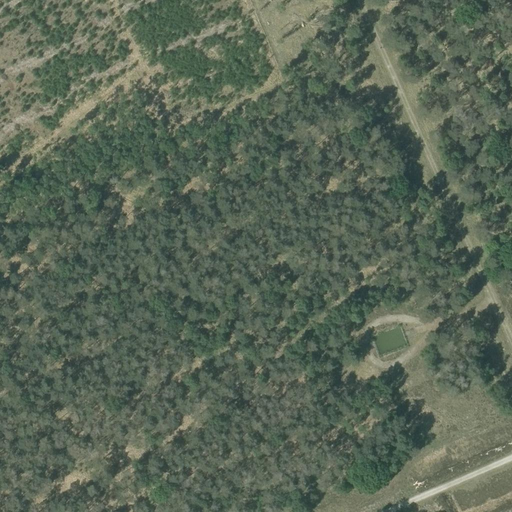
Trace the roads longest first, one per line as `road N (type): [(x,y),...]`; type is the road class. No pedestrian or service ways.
road 1 (track): [(511,362),(355,0)]
road 2 (track): [(511,454),(383,511)]
